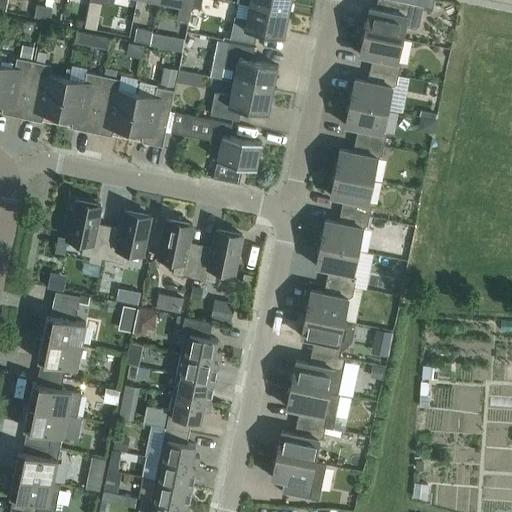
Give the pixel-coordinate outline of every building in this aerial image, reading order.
[(167,0),(180,3),(176,18),(188,21),(192,0),(167,0)] [(236,0),(236,2),(248,4),(288,12),(290,0),(236,0)] [(363,31),(401,38),(403,26),(414,28),(418,25),(422,6),(393,0),(383,0),(381,10),(368,7),(363,31)] [(33,17),(41,18),(44,6),(36,4),(33,17)] [(283,37),(288,12),(248,4),(245,18),(233,16),(228,38),(254,43),(257,31),(283,37)] [(52,7),(44,6),(41,18),(49,20),(52,7)] [(151,31),(143,29),(135,28),(133,40),(149,43),(151,31)] [(396,62),(401,38),(363,31),(359,54),(372,57),(369,69),(398,75),(399,66),(397,62),(396,62)] [(161,34),(151,32),(149,43),(149,45),(159,47),(161,34)] [(105,49),(108,50),(110,37),(95,34),(93,47),(105,49)] [(181,51),(183,39),(172,36),(169,49),(181,51)] [(253,47),(228,42),(224,65),(235,68),(232,81),(272,89),(277,65),(251,60),(253,47)] [(22,45),(19,56),(31,58),(33,47),(22,45)] [(1,113),(21,117),(33,61),(16,57),(14,67),(0,64),(0,103),(1,103),(1,113)] [(45,113),(58,115),(66,78),(47,74),(50,64),(33,61),(21,117),(41,121),(45,113)] [(188,84),(190,72),(178,69),(175,81),(188,84)] [(398,75),(369,69),(367,80),(354,78),(349,101),(386,109),(391,86),(392,86),(396,84),(398,75)] [(172,73),(162,71),(160,84),(170,86),(172,73)] [(71,127),(91,132),(103,75),(86,72),(84,82),(66,78),(58,115),(71,118),(71,127)] [(115,127),(128,130),(136,92),(117,89),(119,79),(103,75),(91,132),(111,136),(115,127)] [(272,89),(232,81),(230,95),(214,92),(209,114),(238,120),(241,108),(267,113),(272,89)] [(136,92),(128,130),(141,132),(141,142),(161,146),(173,90),(156,86),(154,96),(136,92)] [(357,127),(354,139),(383,145),(385,136),(383,132),(381,132),(386,109),(349,101),(344,125),(357,127)] [(173,111),(169,131),(209,139),(209,142),(219,145),(213,177),(240,182),(243,165),(255,168),(261,142),(229,135),(231,123),(173,111)] [(435,119),(419,116),(417,128),(432,132),(435,119)] [(383,145),(354,139),(352,151),(339,148),(334,172),(372,179),(376,156),(377,157),(381,154),(383,145)] [(342,198),(340,210),(368,216),(370,206),(368,203),(367,203),(372,179),(334,172),(329,195),(342,198)] [(100,264),(101,258),(107,232),(95,230),(100,205),(74,199),(66,238),(83,242),(81,254),(89,256),(88,262),(100,264)] [(107,232),(101,258),(122,263),(125,250),(142,254),(150,215),(124,210),(118,235),(107,232)] [(324,219),(319,242),(357,250),(362,227),(363,227),(366,225),(368,216),(340,210),(337,221),(324,219)] [(193,277),(198,251),(187,249),(192,224),(166,218),(158,257),(175,261),(172,273),(193,277)] [(198,251),(193,277),(214,282),(216,269),(233,273),(241,234),(215,229),(210,254),(198,251)] [(352,273),(357,250),(319,242),(315,266),(328,268),(325,280),(354,286),(356,277),(353,273),(352,273)] [(46,287),(62,291),(65,280),(49,277),(46,287)] [(354,286),(325,280),(323,292),(310,289),(305,313),(342,320),(347,297),(348,298),(352,295),(354,286)] [(202,288),(192,285),(190,298),(200,300),(202,288)] [(128,290),(126,302),(137,304),(139,292),(128,290)] [(170,295),(167,310),(180,312),(183,297),(170,295)] [(41,337),(80,345),(85,322),(74,320),(77,309),(52,304),(50,315),(46,314),(41,337)] [(230,322),(233,308),(213,304),(210,318),(230,322)] [(120,316),(133,318),(135,308),(122,305),(120,316)] [(156,311),(140,307),(137,326),(153,329),(156,311)] [(342,320),(305,313),(300,336),(313,339),(311,351),(339,356),(341,347),(351,342),(355,323),(342,320)] [(217,361),(217,362),(219,362),(221,352),(214,350),(217,339),(208,337),(211,322),(184,316),(180,332),(184,333),(180,353),(217,361)] [(391,332),(375,328),(372,340),(389,343),(391,332)] [(38,372),(63,377),(65,366),(76,368),(80,345),(41,337),(36,360),(40,361),(38,372)] [(129,342),(127,353),(140,356),(142,345),(129,342)] [(339,356),(311,351),(308,362),(295,360),(290,383),(340,394),(337,393),(345,358),(339,356)] [(213,381),(217,362),(217,361),(180,353),(175,374),(213,381)] [(137,366),(129,364),(126,376),(134,377),(137,366)] [(381,379),(383,367),(372,364),(369,377),(381,379)] [(63,377),(38,372),(36,383),(32,382),(27,405),(66,413),(74,415),(79,392),(60,388),(63,377)] [(209,402),(209,401),(213,381),(175,374),(171,394),(209,402)] [(340,394),(290,383),(285,407),(298,409),(296,421),(324,427),(333,429),(340,394)] [(209,402),(171,394),(168,408),(147,404),(144,422),(164,426),(188,431),(191,420),(199,422),(202,411),(208,412),(211,402),(209,401),(209,402)] [(66,413),(27,405),(22,428),(26,429),(24,440),(59,447),(61,436),(66,413)] [(280,430),(276,454),(313,461),(318,438),(319,439),(322,436),(324,427),(296,421),(293,433),(280,430)] [(186,443),(188,431),(164,426),(158,459),(195,466),(195,467),(197,467),(199,457),(192,456),(195,444),(186,443)] [(115,434),(112,448),(126,451),(129,437),(115,434)] [(59,447),(24,440),(21,451),(17,451),(13,473),(52,482),(57,459),(56,459),(59,447)] [(120,451),(113,450),(109,469),(115,471),(120,451)] [(313,461),(276,454),(271,477),(284,480),(281,492),(318,500),(325,464),(313,461)] [(191,487),(195,467),(195,466),(158,459),(154,479),(191,487)] [(107,469),(103,490),(116,493),(120,472),(107,469)] [(53,511),(60,483),(52,482),(13,473),(8,496),(12,497),(9,509),(25,511),(53,511)] [(187,507),(191,487),(154,479),(149,500),(187,507)] [(111,503),(116,500),(117,493),(103,490),(101,501),(111,503)] [(187,507),(149,500),(146,511),(187,511),(189,507),(187,507)]
